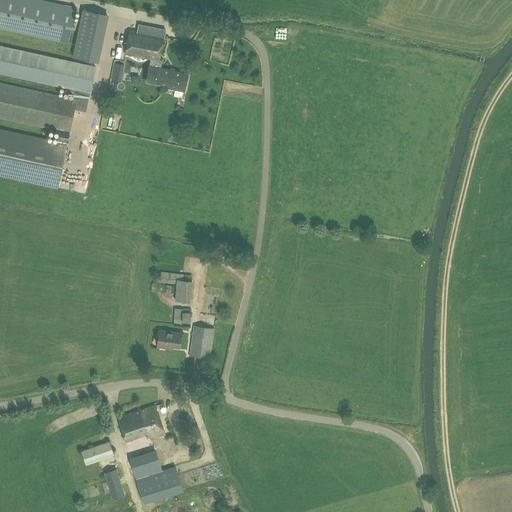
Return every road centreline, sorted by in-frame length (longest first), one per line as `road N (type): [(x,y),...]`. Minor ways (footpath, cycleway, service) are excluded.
road 1 (unclassified): [(427,511),(408,448),(370,428),(161,384),(0,405)]
road 2 (track): [(511,73),(477,138),(446,278),(442,394),(456,511)]
